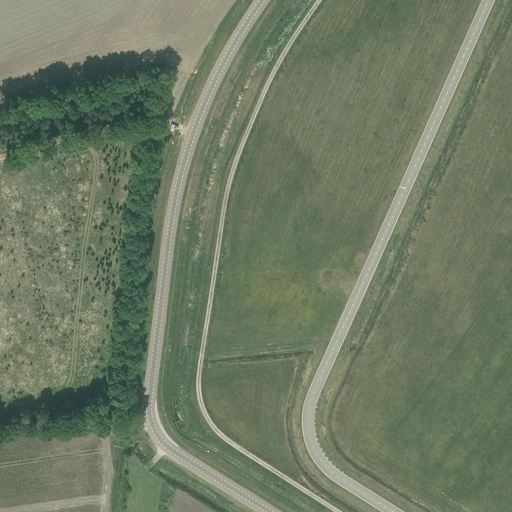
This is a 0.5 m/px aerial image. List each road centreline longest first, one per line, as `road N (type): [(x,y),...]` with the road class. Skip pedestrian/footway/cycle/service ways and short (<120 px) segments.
road 1 (track): [(342,511),(216,431),(198,384),(241,144),(275,69),(324,0)]
road 2 (unclassified): [(267,511),(162,444),(148,406),(179,178),(210,88),(261,0)]
